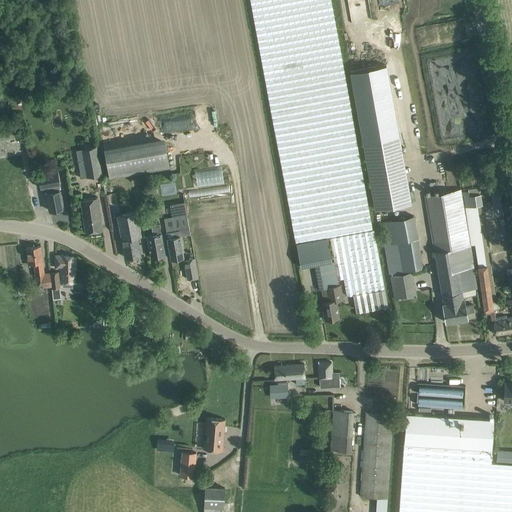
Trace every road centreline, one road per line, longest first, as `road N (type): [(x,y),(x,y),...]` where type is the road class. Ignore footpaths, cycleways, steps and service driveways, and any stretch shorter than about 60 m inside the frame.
road 1 (unclassified): [(260,347),(56,235),(0,226)]
road 2 (unclassified): [(260,347),(511,348)]
road 3 (unclassified): [(511,185),(477,0)]
